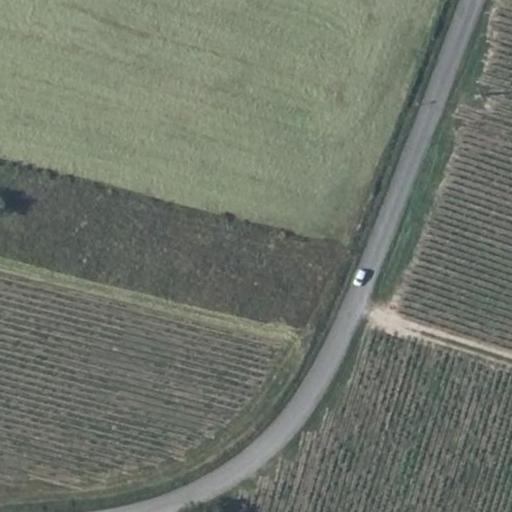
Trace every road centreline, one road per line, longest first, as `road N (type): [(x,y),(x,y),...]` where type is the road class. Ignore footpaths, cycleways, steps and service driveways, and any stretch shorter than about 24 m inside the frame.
road 1 (unclassified): [(161,511),(256,460),(308,402),(354,316),(473,0)]
road 2 (track): [(354,316),(511,368)]
